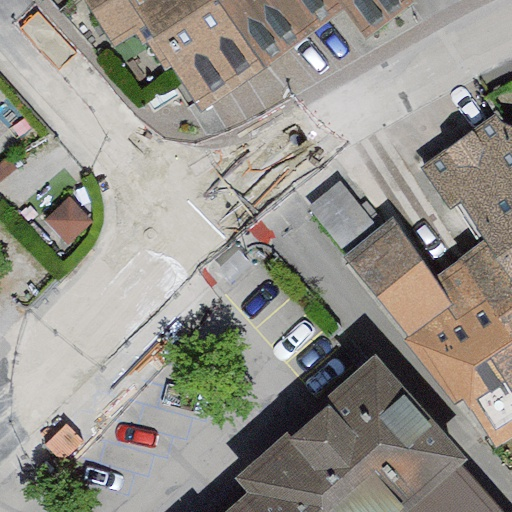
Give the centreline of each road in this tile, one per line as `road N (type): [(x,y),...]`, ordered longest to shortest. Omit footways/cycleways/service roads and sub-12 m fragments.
road 1 (residential): [(185,220),(477,41),(511,29)]
road 2 (residential): [(0,429),(185,220)]
road 3 (residential): [(0,14),(185,220)]
